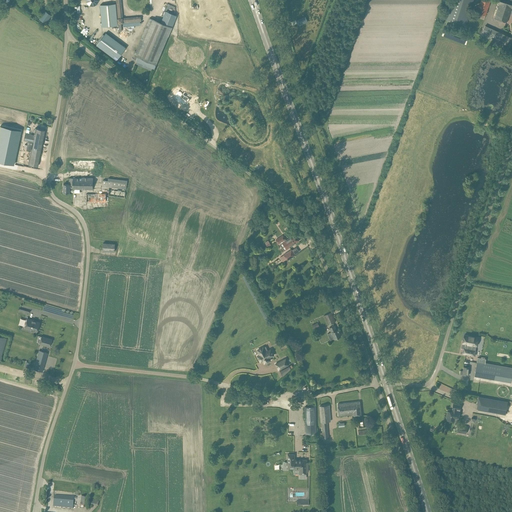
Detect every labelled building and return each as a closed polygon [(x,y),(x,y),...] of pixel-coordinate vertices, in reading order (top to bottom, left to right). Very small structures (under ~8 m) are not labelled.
[(116,0),(118,23),(119,31),(122,31),(121,23),(141,21),(141,18),(121,20),(119,0),(116,0)] [(146,4),(146,2),(146,0),(126,0),(127,1),(127,2),(127,4),(128,6),(129,8),(130,9),(131,10),(133,11),(135,11),(137,11),(139,11),(140,11),(142,10),(144,9),(145,7),(146,5),(146,4)] [(465,26),(473,0),(452,0),(446,19),(465,26)] [(480,0),(475,17),(484,19),(490,0),(480,0)] [(511,7),(511,0),(499,0),(498,3),(499,3),(494,18),(507,22),(511,7)] [(115,3),(100,5),(102,27),(117,25),(115,3)] [(45,11),(41,17),(44,19),(42,21),(45,24),(51,16),(45,11)] [(133,58),(155,67),(172,27),(171,27),(176,16),(165,12),(161,22),(150,17),(133,58)] [(308,22),(306,17),(296,20),(298,25),(308,22)] [(510,37),(485,25),(480,35),(506,47),(510,37)] [(126,48),(106,33),(97,45),(117,60),(126,48)] [(199,107),(211,92),(204,87),(201,92),(198,96),(193,102),(199,107)] [(187,104),(191,99),(179,90),(174,97),(177,100),(177,101),(180,104),(181,103),(183,104),(185,103),(187,104)] [(0,126),(3,127),(3,123),(24,128),(26,120),(0,113),(0,126)] [(25,133),(24,141),(28,142),(32,142),(31,151),(28,164),(38,166),(45,130),(35,128),(34,135),(25,133)] [(6,129),(0,155),(0,160),(14,164),(20,132),(15,131),(6,129)] [(93,190),(93,178),(82,177),(82,178),(69,178),(69,184),(63,184),(63,192),(70,192),(70,188),(73,188),(73,189),(93,190)] [(102,186),(126,189),(127,180),(119,179),(118,182),(103,180),(102,186)] [(106,193),(86,194),(86,202),(106,201),(106,193)] [(287,249),(299,240),(295,234),(287,240),(283,235),(275,240),(278,244),(282,241),(283,243),(287,249)] [(115,244),(108,243),(103,243),(103,250),(114,251),(115,244)] [(283,255),(280,257),(283,262),(286,259),(287,260),(295,255),(295,254),(292,250),(291,249),(283,254),(283,255)] [(328,325),(335,322),(332,313),(324,316),(328,325)] [(39,322),(27,318),(24,328),(36,332),(39,322)] [(336,329),(334,325),(329,327),(331,332),(327,333),(330,340),(335,338),(335,339),(341,336),(338,329),(336,329)] [(463,340),(463,343),(464,343),(466,343),(465,347),(465,348),(464,348),(463,353),(474,355),(475,350),(472,350),(473,345),(476,345),(477,343),(478,337),(467,335),(464,335),(463,340)] [(52,339),(41,336),(39,344),(49,346),(52,339)] [(262,354),(258,356),(260,362),(263,360),(264,363),(270,360),(269,357),(274,355),(271,349),(268,351),(266,346),(263,347),(259,349),(262,354)] [(39,350),(33,369),(42,372),(48,353),(39,350)] [(276,364),(279,370),(289,364),(286,359),(276,364)] [(477,362),(474,376),(501,381),(504,366),(477,362)] [(289,365),(280,370),(283,376),(291,368),(289,365)] [(460,374),(469,375),(470,367),(463,367),(463,371),(461,371),(460,374)] [(508,401),(478,396),(477,404),(479,404),(478,410),(505,414),(508,401)] [(359,401),(338,404),(338,415),(353,414),(354,415),(361,414),(359,401)] [(448,411),(446,419),(458,421),(461,405),(453,403),(452,412),(448,411)] [(319,406),(320,411),(321,422),(323,439),(329,438),(327,421),(330,421),(329,405),(319,406)] [(315,407),(305,407),(305,412),(306,434),(316,433),(315,407)] [(467,426),(458,425),(457,432),(466,434),(467,426)] [(288,462),(288,468),(294,468),(294,474),(306,474),(306,470),(308,470),(308,464),(306,464),(306,460),(294,460),(294,454),(288,454),(288,462)] [(84,508),(85,499),(74,498),(74,497),(55,496),(53,507),(73,509),(74,502),(78,503),(77,507),(84,508)]
